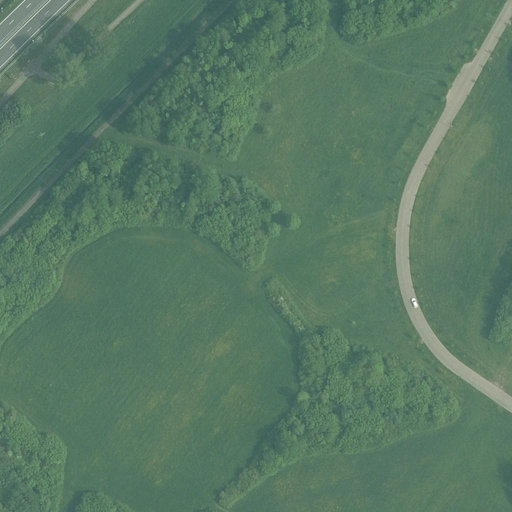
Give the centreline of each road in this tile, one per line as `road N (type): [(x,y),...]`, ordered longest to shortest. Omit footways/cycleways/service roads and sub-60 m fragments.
road 1 (unclassified): [(511,0),(409,187),(403,245),(413,303),(433,341),(511,403)]
road 2 (track): [(0,235),(232,0)]
